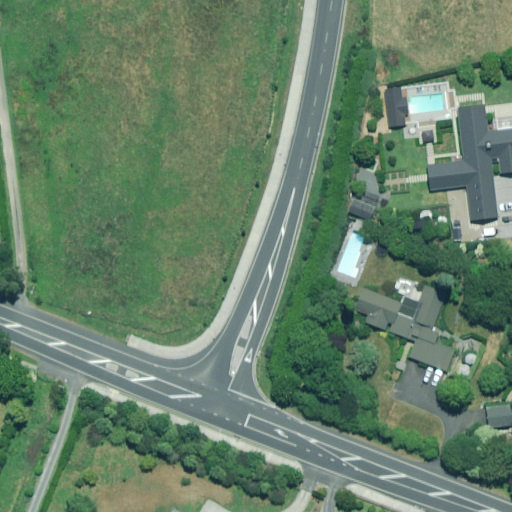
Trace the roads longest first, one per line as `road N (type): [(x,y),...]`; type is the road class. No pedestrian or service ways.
road 1 (tertiary): [(231,407),(494,511)]
road 2 (tertiary): [(269,271),(302,166),(331,0)]
road 3 (residential): [(0,320),(207,397)]
road 4 (tertiary): [(269,271),(266,310),(231,407)]
road 5 (tertiary): [(207,397),(246,303),(269,271)]
